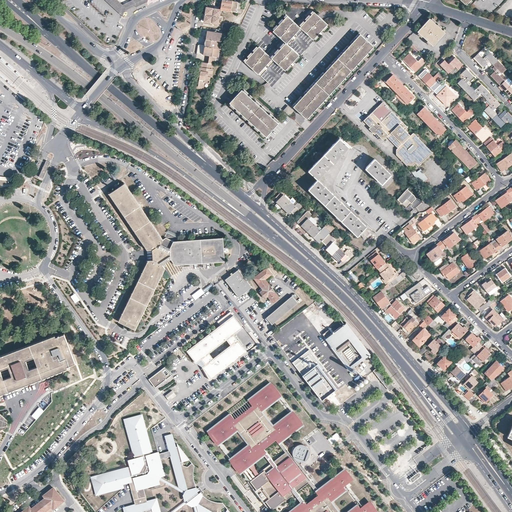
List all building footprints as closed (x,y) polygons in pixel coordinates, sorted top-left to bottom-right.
[(228,0),(224,0),(222,9),(242,13),(243,8),(242,8),(243,3),(232,1),(228,0)] [(506,11),(511,4),(511,0),(507,0),(502,7),(506,11)] [(222,9),(208,7),(207,15),(206,21),(220,24),(222,9)] [(310,17),(302,27),(308,33),(314,39),(319,34),(324,28),(328,24),(315,12),(310,17)] [(287,43),(302,27),(289,15),(280,24),(280,25),(274,31),(280,36),(287,43)] [(437,24),(435,22),(423,36),(428,40),(432,44),(433,45),(446,32),(445,31),(443,29),(441,28),(437,24)] [(222,32),(208,30),(206,40),(205,45),(204,54),(211,55),(209,63),(214,63),(216,64),(218,56),(219,56),(220,48),(223,48),(224,40),(221,40),(222,32)] [(469,44),(474,50),(485,40),(475,31),(469,44)] [(340,83),(355,67),(361,60),(374,46),(361,34),(353,43),(331,67),(295,106),(308,118),(314,111),(321,104),(332,92),(340,83)] [(300,54),(287,43),(280,50),(273,58),(286,70),(300,54)] [(259,74),(273,58),(260,46),(253,54),(246,62),(259,74)] [(483,58),(479,53),(474,58),(479,64),(483,68),(490,61),(494,65),(499,61),(490,52),(484,58),(483,58)] [(415,71),(425,61),(421,58),(418,61),(410,53),(403,59),(409,65),(408,66),(409,67),(410,68),(411,68),(415,71)] [(458,69),(463,65),(459,61),(455,57),(448,64),(444,60),(440,65),(448,73),(455,67),(458,69)] [(506,69),(499,61),(494,65),(497,69),(491,75),(494,79),(500,85),(505,81),(500,75),(502,73),(506,69)] [(209,63),(203,62),(202,66),(201,66),(200,75),(201,75),(201,77),(200,83),(206,83),(206,82),(211,83),(211,77),(214,77),(215,69),(214,68),(214,63),(209,63)] [(437,80),(440,77),(436,73),(433,76),(425,68),(419,75),(424,81),(430,87),(431,87),(437,80)] [(466,92),(471,87),(469,85),(467,83),(469,80),(474,76),(471,74),(467,69),(462,73),(464,76),(462,78),(457,82),(466,92)] [(386,81),(397,92),(404,85),(398,80),(393,74),(386,81)] [(511,83),(507,79),(505,81),(500,85),(507,92),(510,95),(511,93),(511,83)] [(440,84),(437,80),(431,87),(434,90),(440,84)] [(485,111),(492,119),(497,114),(494,111),(501,104),(497,100),(494,97),(489,92),(485,87),(481,84),(475,91),(471,87),(466,92),(475,100),(482,94),(484,96),(489,101),(492,104),(485,111)] [(404,85),(397,92),(398,93),(408,103),(415,97),(409,91),(404,85)] [(450,102),(457,95),(454,91),(451,94),(443,86),(436,93),(441,98),(445,103),(447,105),(450,102)] [(279,123),(258,103),(243,89),(235,98),(231,102),(247,117),(267,136),(270,133),(279,123)] [(408,103),(398,93),(396,95),(406,105),(408,103)] [(375,110),(372,113),(381,123),(392,112),(383,103),(375,110)] [(464,122),(474,112),(471,108),(467,112),(459,104),(453,110),(459,116),(464,122)] [(294,111),(289,106),(285,110),(290,115),(294,111)] [(429,124),(436,118),(430,112),(425,106),(418,113),(429,124)] [(497,114),(492,119),(501,127),(508,121),(510,123),(511,121),(511,115),(508,111),(507,112),(505,110),(502,112),(501,111),(497,114)] [(381,123),(391,132),(400,124),(402,123),(392,112),(381,123)] [(369,116),(364,121),(371,128),(369,129),(375,135),(376,133),(383,141),(388,135),(382,129),(383,128),(381,125),(379,126),(369,116)] [(442,124),(436,118),(429,124),(439,135),(446,129),(442,124)] [(485,125),(483,128),(475,120),(468,126),(470,128),(480,138),(482,141),(492,133),(485,125)] [(33,128),(40,132),(42,126),(36,123),(33,128)] [(400,124),(391,132),(402,144),(412,136),(400,124)] [(387,137),(398,148),(402,144),(391,132),(388,135),(387,137)] [(418,167),(427,158),(432,154),(415,136),(412,136),(402,144),(398,148),(397,150),(396,157),(407,166),(413,166),(415,164),(418,167)] [(309,170),(318,180),(326,172),(341,155),(350,147),(340,138),(309,170)] [(497,145),(492,138),(484,144),(488,149),(494,156),(502,150),(497,145)] [(448,146),(453,151),(456,154),(459,157),(466,150),(460,144),(456,139),(448,146)] [(472,156),(466,150),(459,157),(470,169),(477,162),(472,156)] [(509,167),(511,164),(511,156),(510,154),(497,164),(499,168),(502,172),(509,167)] [(391,174),(375,158),(366,168),(374,176),(382,183),(391,174)] [(45,164),(39,177),(43,179),(49,166),(45,164)] [(413,170),(425,187),(427,185),(424,181),(428,178),(422,169),(417,172),(415,169),(413,170)] [(488,182),(491,180),(488,176),(485,173),(472,183),(477,189),(480,187),(480,188),(482,186),(484,185),(488,182)] [(327,188),(318,180),(309,190),(357,236),(360,234),(364,238),(369,233),(365,228),(367,226),(360,220),(343,204),(327,188)] [(152,261),(147,262),(117,323),(134,331),(163,270),(161,265),(168,260),(173,267),(222,263),(220,240),(171,244),(168,251),(158,246),(160,242),(122,186),(107,196),(146,253),(151,252),(152,261)] [(464,200),(473,194),(467,186),(454,196),(459,202),(462,200),(463,199),(464,200)] [(282,206),(283,207),(290,200),(284,195),(288,191),(284,188),(282,190),(283,190),(275,198),(278,200),(277,201),(278,202),(282,206)] [(415,195),(408,188),(398,199),(408,208),(416,198),(415,195)] [(502,207),(511,199),(511,191),(510,189),(503,194),(504,195),(501,197),(497,200),(502,207)] [(449,212),(456,206),(451,199),(437,209),(442,216),(445,214),(446,214),(449,212)] [(290,200),(283,207),(289,213),(290,212),(293,215),(300,207),(301,207),(303,205),(299,201),(295,205),(290,200)] [(482,210),(475,215),(481,223),(495,213),(489,206),(484,210),(483,211),(482,210)] [(302,225),(308,231),(314,224),(309,219),(313,215),(309,211),(300,221),(303,224),(302,225)] [(435,223),(434,221),(437,219),(432,213),(419,223),(425,231),(430,226),(435,223)] [(481,223),(475,215),(468,221),(469,222),(468,222),(462,227),(468,234),(481,223)] [(488,232),(491,230),(484,221),(481,223),(488,232)] [(320,242),(322,241),(328,234),(334,228),(328,222),(323,228),(321,227),(320,229),(314,224),(308,231),(320,242)] [(420,237),(410,224),(403,228),(405,231),(404,231),(406,234),(413,243),(417,240),(420,237)] [(511,235),(508,230),(494,240),(500,248),(507,243),(506,243),(507,242),(511,238),(511,235)] [(440,242),(446,250),(460,240),(454,232),(451,235),(448,238),(447,237),(440,242)] [(327,249),(333,255),(339,248),(334,242),(335,241),(328,234),(322,241),(328,247),(327,249)] [(171,244),(163,240),(160,242),(158,246),(168,251),(171,244)] [(500,248),(494,240),(480,251),(485,258),(492,253),(493,252),(493,253),(500,248)] [(443,252),(446,250),(440,242),(435,246),(433,247),(434,248),(427,253),(432,260),(439,255),(443,252)] [(339,248),(333,255),(339,260),(341,259),(343,261),(350,254),(347,251),(345,253),(339,248)] [(479,263),(470,251),(469,253),(468,251),(466,253),(467,254),(462,257),(470,268),(473,265),(475,264),(476,266),(479,263)] [(378,269),(386,263),(380,255),(379,254),(378,254),(376,252),(369,257),(378,269)] [(264,260),(260,255),(254,260),(258,265),(264,260)] [(440,268),(442,271),(444,274),(445,275),(447,275),(449,278),(460,271),(454,263),(450,265),(448,262),(444,265),(440,268)] [(389,278),(391,281),(399,275),(396,272),(394,273),(390,268),(389,267),(389,266),(386,263),(378,269),(387,280),(389,278)] [(511,275),(506,267),(503,269),(497,274),(502,282),(511,275)] [(255,289),(242,271),(228,281),(242,299),(255,289)] [(412,275),(417,280),(421,276),(415,271),(412,275)] [(391,281),(382,288),(383,290),(393,283),(394,285),(404,278),(402,276),(400,274),(399,275),(391,281)] [(269,297),(273,302),(279,297),(275,292),(277,291),(272,285),(270,286),(270,285),(275,280),(270,275),(259,284),(264,291),(261,293),(266,299),(269,297)] [(499,289),(492,280),(489,282),(488,283),(488,282),(487,283),(487,282),(483,284),(490,295),(499,289)] [(420,282),(416,285),(406,292),(409,297),(412,295),(418,303),(434,291),(430,285),(425,288),(420,282)] [(202,289),(192,295),(196,300),(205,293),(202,289)] [(485,300),(474,290),(473,291),(471,293),(472,294),(468,299),(478,308),(485,300)] [(390,303),(391,303),(382,291),(375,297),(383,308),(387,306),(390,303)] [(75,294),(71,297),(75,303),(80,301),(75,294)] [(511,298),(509,294),(501,301),(509,311),(511,308),(511,298)] [(442,301),(436,296),(429,303),(438,312),(445,305),(442,301)] [(301,304),(295,297),(270,319),(275,326),(301,304)] [(408,309),(406,307),(398,299),(397,300),(406,308),(396,318),(390,313),(388,314),(392,318),(396,322),(406,311),(408,309)] [(391,305),(390,303),(387,306),(389,308),(386,311),(383,308),(381,310),(378,312),(381,315),(385,312),(388,314),(390,313),(396,318),(406,308),(397,300),(391,305)] [(492,304),(489,301),(479,308),(481,311),(490,305),(492,304)] [(328,306),(324,302),(318,306),(322,311),(328,306)] [(499,313),(502,309),(499,305),(494,308),(486,316),(495,325),(498,323),(499,324),(501,322),(504,318),(499,313)] [(311,309),(298,318),(303,324),(315,316),(311,309)] [(457,317),(455,316),(456,315),(449,309),(443,316),(448,321),(445,325),(449,329),(449,328),(459,319),(457,317)] [(220,325),(187,351),(196,363),(201,359),(205,364),(202,367),(210,380),(247,351),(238,339),(237,340),(233,334),(243,327),(231,311),(218,321),(220,325)] [(328,312),(322,317),(328,324),(334,319),(328,312)] [(429,324),(433,320),(430,316),(425,321),(427,323),(429,324)] [(409,331),(415,326),(416,326),(419,323),(413,317),(410,320),(407,317),(400,324),(403,327),(404,326),(404,327),(406,328),(404,330),(407,334),(409,331)] [(289,333),(300,326),(295,319),(285,326),(289,333)] [(460,337),(468,329),(464,326),(463,328),(462,326),(458,323),(452,329),(454,331),(460,337)] [(333,331),(326,337),(353,372),(373,356),(348,326),(336,335),(333,331)] [(426,339),(428,336),(430,334),(425,328),(422,331),(414,340),(417,343),(420,345),(423,341),(425,343),(427,340),(426,339)] [(451,330),(449,328),(449,329),(446,332),(441,336),(445,340),(450,334),(448,333),(451,330)] [(460,337),(454,331),(452,334),(458,340),(460,337)] [(474,346),(481,339),(478,336),(477,337),(476,336),(472,333),(466,339),(474,346)] [(0,391),(14,386),(14,389),(64,369),(63,367),(62,363),(70,359),(62,338),(54,342),(52,337),(51,336),(2,355),(2,357),(0,357),(0,391)] [(435,353),(441,346),(444,343),(439,338),(436,341),(434,339),(429,345),(432,348),(433,349),(432,350),(435,353)] [(485,348),(482,346),(471,357),(479,365),(490,354),(489,353),(485,348)] [(340,391),(309,352),(294,363),(326,402),(340,391)] [(451,361),(451,360),(452,359),(449,356),(448,358),(443,353),(438,358),(441,360),(438,363),(441,366),(444,369),(451,361)] [(492,385),(496,381),(493,377),(496,374),(497,374),(503,368),(501,365),(496,361),(485,372),(491,379),(488,382),(491,384),(492,385)] [(466,373),(458,365),(449,374),(452,376),(454,375),(456,376),(460,380),(466,373)] [(171,375),(165,367),(157,373),(160,377),(152,384),(155,387),(171,375)] [(383,383),(389,379),(379,368),(374,372),(383,383)] [(511,387),(511,386),(511,370),(511,369),(507,372),(510,376),(500,383),(506,391),(511,387)] [(160,377),(157,373),(149,379),(152,384),(160,377)] [(478,382),(470,374),(465,379),(467,381),(465,383),(471,389),(478,382)] [(396,388),(389,379),(383,383),(390,393),(396,388)] [(370,511),(369,511),(372,509),(366,502),(360,506),(358,503),(345,511),(340,511),(328,497),(329,496),(332,500),(347,489),(344,485),(350,480),(345,474),(342,475),(339,472),(317,489),(311,480),(312,479),(300,463),(301,462),(302,461),(303,461),(305,461),(307,460),(309,458),(310,456),(310,454),(310,452),(309,450),(308,448),(305,446),(304,445),(302,445),(300,445),(298,446),(296,447),(295,446),(292,451),(294,452),(293,454),(282,440),(301,426),(297,421),(297,420),(291,413),(277,424),(280,428),(277,431),(260,408),(262,406),(265,408),(278,397),(271,388),(267,383),(247,399),(252,405),(248,408),(250,411),(240,419),(237,416),(234,418),(230,413),(209,429),(213,434),(220,443),(235,432),(233,429),(236,427),(253,449),(250,452),(246,448),(233,459),(238,465),(242,471),(264,455),(270,463),(258,472),(259,473),(249,481),(256,489),(254,490),(264,502),(265,501),(271,509),(281,502),(282,503),(294,493),(301,503),(288,511),(370,511)] [(274,386),(271,388),(278,397),(281,395),(274,386)] [(489,398),(492,395),(489,392),(491,390),(488,386),(485,388),(486,389),(480,395),(483,398),(486,401),(489,398)] [(470,391),(469,390),(464,395),(469,400),(474,395),(470,391)] [(170,402),(177,396),(173,391),(165,396),(170,402)] [(478,398),(474,394),(474,395),(469,400),(473,403),(478,398)] [(250,411),(248,408),(237,416),(240,419),(250,411)] [(293,412),(291,413),(297,420),(299,418),(293,412)] [(231,511),(230,511),(229,511),(223,511),(224,511),(228,508),(225,504),(224,504),(223,504),(221,504),(218,503),(216,503),(213,501),(211,500),(209,499),(206,497),(205,496),(204,495),(203,493),(202,492),(201,490),(200,488),(199,485),(198,483),(198,481),(197,479),(197,476),(197,474),(197,471),(197,468),(195,465),(191,468),(187,467),(186,464),(193,462),(180,446),(180,448),(179,449),(176,437),(169,439),(173,453),(170,453),(170,452),(164,453),(165,455),(162,455),(162,453),(154,455),(153,454),(155,453),(147,423),(146,424),(145,419),(140,419),(140,418),(138,418),(137,418),(135,419),(133,419),(131,420),(132,422),(128,423),(129,428),(128,428),(137,459),(138,458),(141,458),(141,459),(138,460),(133,469),(134,472),(132,472),(131,469),(99,478),(99,479),(97,479),(97,482),(96,483),(96,485),(96,487),(97,489),(98,493),(100,493),(101,496),(103,495),(104,496),(117,493),(127,490),(126,486),(132,485),(135,494),(136,493),(138,502),(137,502),(138,506),(132,508),(133,509),(128,510),(128,511),(231,511)] [(411,477),(414,481),(421,476),(422,474),(423,473),(422,472),(421,471),(420,471),(411,477)] [(64,500),(54,487),(44,495),(45,497),(32,508),(30,506),(22,511),(43,511),(52,506),(54,508),(64,500)]
